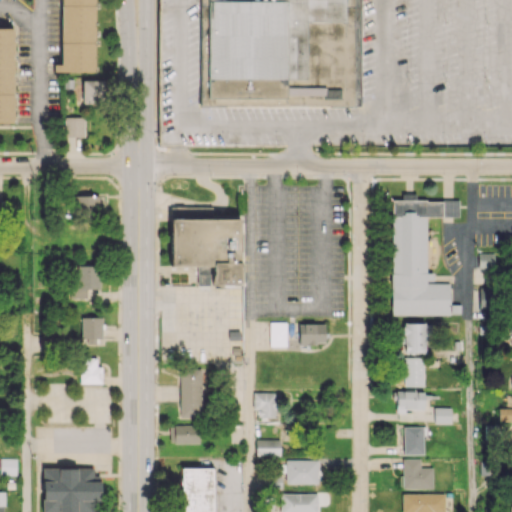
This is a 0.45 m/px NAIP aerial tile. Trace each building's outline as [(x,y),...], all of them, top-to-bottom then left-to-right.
[(95,0),(95,71),(53,71),(53,63),(61,63),(60,0),(95,0)] [(511,145),(159,141),(160,0),(511,0),(511,145)] [(0,122),(14,122),(13,27),(0,27),(0,122)] [(104,79),(82,80),(82,104),(104,103),(104,79)] [(84,137),(84,117),(64,117),(64,137),(84,137)] [(391,199),(402,199),(402,193),(416,193),(416,199),(426,199),(426,201),(442,201),(442,199),(459,199),(459,217),(427,216),(427,271),(433,271),(433,281),(450,282),(450,314),(391,314),(391,199)] [(100,216),(100,195),(74,195),(73,215),(100,216)] [(169,265),(213,266),(212,286),(239,286),(240,219),(170,218),(169,265)] [(477,253),(478,269),(494,268),(494,253),(477,253)] [(71,297),(85,298),(86,289),(94,290),(95,265),(73,265),(71,297)] [(197,285),(212,285),(211,266),(197,267),(197,285)] [(80,316),(81,341),(101,340),(101,315),(80,316)] [(269,346),(286,346),(285,322),(268,322),(269,346)] [(298,344),(324,344),(324,323),(297,324),(298,344)] [(402,352),(424,353),(425,323),(403,323),(402,352)] [(101,383),(101,366),(96,366),(96,357),(78,357),(78,383),(101,383)] [(422,386),(422,357),(403,357),(402,386),(422,386)] [(179,369),(179,417),(203,417),(202,369),(179,369)] [(275,392),(252,391),(252,409),(258,409),(257,416),(275,417),(275,392)] [(395,391),(395,410),(423,410),(423,391),(395,391)] [(450,407),(433,407),(433,423),(451,422),(450,407)] [(511,420),(511,407),(498,408),(498,420),(511,420)] [(198,443),(198,425),(168,425),(169,443),(198,443)] [(403,454),(424,454),(423,426),(403,426),(403,454)] [(255,455),(279,455),(280,439),(255,438),(255,455)] [(0,466),(0,474),(16,475),(16,458),(0,458),(0,466)] [(432,488),(432,467),(419,467),(419,458),(402,458),(402,488),(432,488)] [(318,484),(319,460),(285,459),(285,483),(318,484)] [(93,467),(41,468),(41,511),(98,511),(99,478),(93,478),(93,467)] [(212,511),(212,467),(179,468),(180,511),(212,511)] [(279,511),(316,511),(317,494),(280,493),(279,511)] [(444,511),(444,493),(401,493),(401,511),(444,511)]
